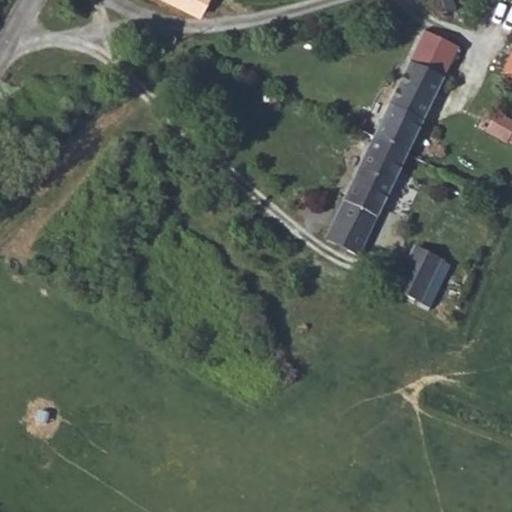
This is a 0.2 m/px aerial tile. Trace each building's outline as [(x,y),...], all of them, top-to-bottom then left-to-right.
[(197,16),(200,17),(201,14),(208,0),(161,0),(168,4),(197,16)] [(414,142),(456,56),(426,42),(384,128),(386,129),(414,142)] [(504,94),(511,98),(511,55),(504,69),(511,73),(501,92),(504,94)] [(510,145),(511,146),(511,123),(501,119),(492,138),(510,145)] [(366,241),(414,142),(386,129),(384,128),(337,227),(366,241)] [(428,288),(448,245),(423,233),(408,262),(429,272),(423,286),(428,288)] [(423,286),(429,272),(408,262),(402,275),(423,286)]
